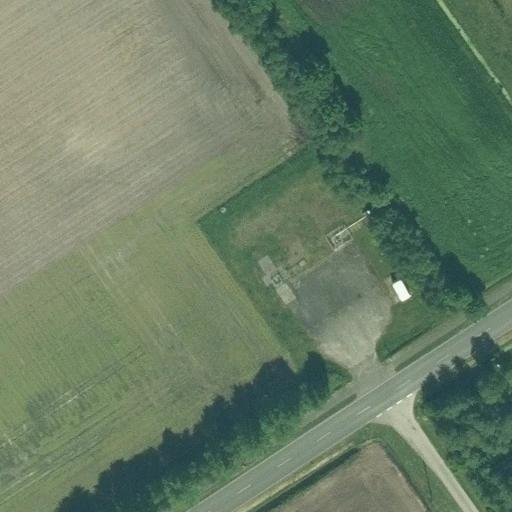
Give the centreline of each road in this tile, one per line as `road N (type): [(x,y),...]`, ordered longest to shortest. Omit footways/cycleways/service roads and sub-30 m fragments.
road 1 (tertiary): [(211,511),(388,395)]
road 2 (tertiary): [(388,395),(511,313)]
road 3 (residential): [(388,395),(470,511)]
